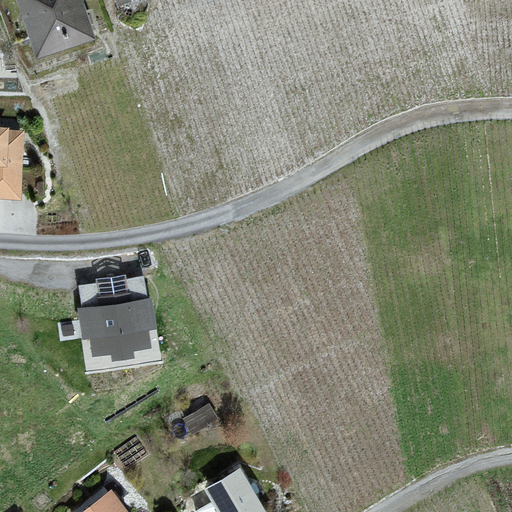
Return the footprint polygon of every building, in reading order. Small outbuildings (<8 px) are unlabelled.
[(80,0),(21,0),(44,62),(96,43),(80,0)] [(115,0),(119,9),(144,0),(115,0)] [(22,132),(0,130),(0,195),(18,197),(22,132)] [(164,293),(84,303),(90,356),(170,346),(164,293)] [(274,511),(243,461),(204,486),(220,511),(274,511)] [(120,511),(108,495),(85,511),(120,511)]
